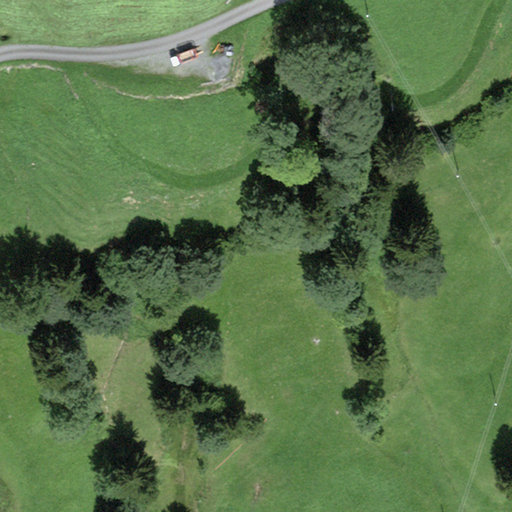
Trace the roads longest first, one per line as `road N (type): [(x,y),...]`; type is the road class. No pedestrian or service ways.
road 1 (track): [(185,185),(208,183),(264,152),(285,98),(318,74),(415,101),(440,95),(469,63),(500,0)]
road 2 (unclassified): [(0,54),(141,49),(276,0)]
road 3 (track): [(185,185),(116,146),(67,54)]
